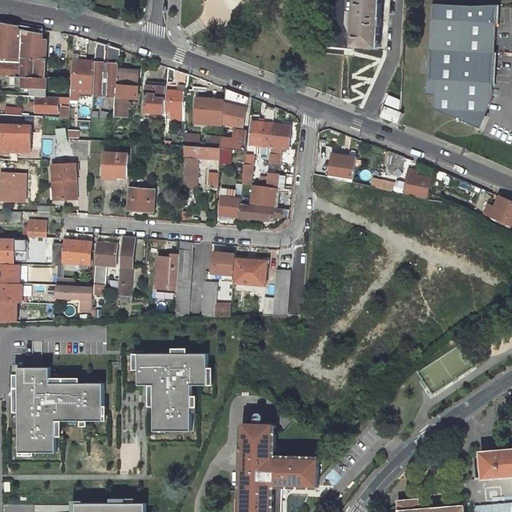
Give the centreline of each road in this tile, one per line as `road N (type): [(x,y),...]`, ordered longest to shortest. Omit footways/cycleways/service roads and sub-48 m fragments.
road 1 (residential): [(312,112),(296,234),(281,240),(67,223)]
road 2 (unclassified): [(312,112),(511,193)]
road 3 (residential): [(359,511),(420,443),(511,376)]
road 4 (unclassified): [(153,46),(312,112)]
road 5 (unclassified): [(0,7),(153,46)]
road 6 (unknown): [(215,511),(230,474),(235,409),(244,402),(264,407)]
road 7 (unknown): [(420,443),(394,429),(325,511)]
